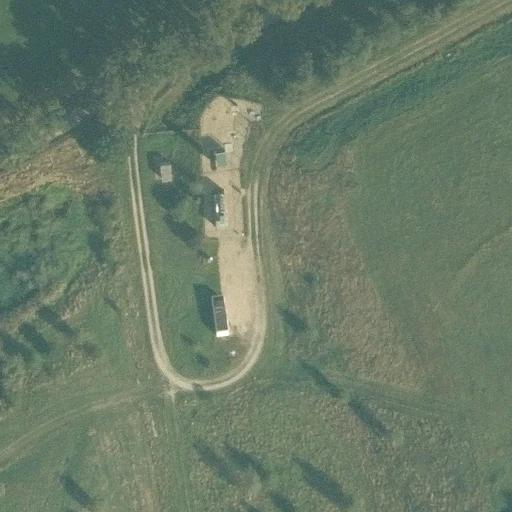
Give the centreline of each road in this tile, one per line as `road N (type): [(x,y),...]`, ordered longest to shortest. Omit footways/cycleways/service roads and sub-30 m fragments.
road 1 (track): [(0,463),(49,432),(164,392),(215,388),(247,370),(256,342),(251,187),(263,146),(306,103),(499,0)]
road 2 (track): [(138,77),(130,133),(179,511)]
road 3 (unclassified): [(0,156),(287,0)]
